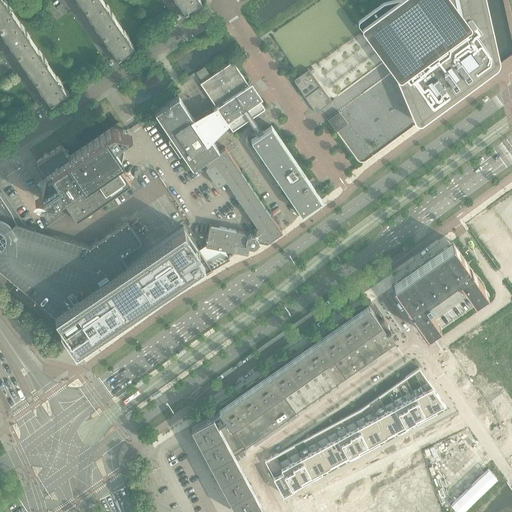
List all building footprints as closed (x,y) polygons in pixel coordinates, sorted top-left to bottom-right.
[(0,0),(0,26),(15,16),(3,0),(0,0)] [(92,0),(83,7),(100,32),(116,21),(102,0),(92,0)] [(200,0),(176,0),(185,12),(201,1),(200,0)] [(389,0),(383,1),(365,13),(364,14),(359,19),(359,20),(358,20),(358,21),(358,22),(358,23),(358,24),(359,25),(362,29),(366,35),(395,75),(414,120),(415,121),(415,122),(416,122),(417,123),(418,123),(419,123),(420,123),(421,123),(422,122),(465,90),(473,85),(475,84),(495,69),(497,68),(498,66),(498,65),(499,63),(499,62),(499,60),(499,58),(486,0),(389,0)] [(15,16),(0,26),(0,29),(16,52),(32,41),(15,16)] [(116,21),(100,32),(117,57),(133,46),(132,44),(116,21)] [(16,52),(33,78),(49,67),(32,41),(16,52)] [(163,107),(155,112),(171,137),(168,139),(179,156),(182,153),(192,168),(193,169),(200,163),(205,160),(219,151),(209,135),(214,131),(215,133),(220,130),(218,128),(227,123),(232,131),(249,119),(259,134),(262,131),(252,117),(253,117),(257,114),(265,109),(259,101),(262,99),(262,98),(257,91),(253,85),(252,83),(248,85),(247,82),(232,61),(200,83),(216,107),(208,113),(207,111),(202,114),(203,116),(195,121),(178,96),(176,98),(169,103),(170,103),(169,104),(168,104),(167,104),(165,105),(165,106),(165,107),(163,107)] [(49,67),(33,78),(50,103),(66,92),(49,67)] [(331,100),(308,70),(308,69),(299,75),(296,77),(295,77),(295,78),(294,78),(294,79),(294,80),(294,81),(294,82),(295,82),(315,113),(320,109),(331,101),(331,100)] [(337,131),(348,124),(338,111),(327,119),(336,132),(337,131)] [(259,134),(251,139),(301,213),(321,200),(271,125),(262,131),(259,134)] [(41,193),(35,198),(40,199),(53,201),(60,197),(69,210),(76,221),(86,214),(91,215),(92,210),(131,184),(130,184),(130,183),(119,166),(106,175),(102,168),(121,156),(121,155),(124,136),(126,135),(131,131),(126,130),(125,130),(113,128),(112,128),(70,157),(64,148),(61,145),(49,153),(44,152),(43,157),(36,162),(45,174),(41,193)] [(219,151),(205,160),(205,161),(208,166),(205,168),(217,186),(226,180),(257,226),(256,227),(255,235),(250,234),(247,237),(243,231),(209,224),(209,228),(205,244),(205,245),(239,251),(247,253),(249,246),(253,247),(257,244),(258,240),(267,242),(282,231),(281,231),(272,217),(272,216),(271,217),(240,171),(241,170),(225,147),(219,151)] [(0,269),(54,315),(69,349),(72,347),(75,351),(127,315),(188,280),(190,283),(212,268),(183,226),(127,265),(121,256),(141,242),(127,221),(90,246),(15,223),(3,231),(0,227),(0,269)] [(470,268),(468,265),(462,256),(452,241),(451,242),(452,242),(447,246),(393,283),(392,283),(397,290),(409,306),(410,305),(413,309),(412,310),(412,309),(411,310),(427,333),(430,336),(489,294),(487,291),(471,268),(470,268)] [(277,365),(192,424),(205,448),(205,449),(206,449),(207,451),(207,452),(208,452),(209,455),(210,457),(212,460),(212,461),(213,461),(217,469),(217,470),(219,473),(220,475),(222,478),(222,479),(226,487),(227,488),(228,491),(229,493),(231,496),(231,497),(232,497),(236,505),(236,506),(238,508),(239,510),(239,511),(245,511),(248,511),(255,507),(255,508),(256,508),(258,507),(259,506),(258,505),(260,504),(260,503),(255,495),(256,495),(255,494),(254,492),(253,490),(251,486),(250,485),(250,486),(246,477),(246,476),(245,477),(245,476),(244,474),(244,473),(243,472),(241,468),(237,460),(240,459),(237,453),(245,447),(287,418),(289,417),(292,414),(329,389),(332,387),(345,377),(353,372),(383,351),(387,348),(395,342),(389,333),(386,329),(390,327),(384,323),(383,317),(382,317),(370,300),(277,365)] [(420,369),(419,368),(405,378),(360,409),(282,451),(278,453),(271,457),(278,470),(281,468),(285,467),(284,465),(291,462),(300,456),(310,451),(319,446),(329,441),(338,436),(348,431),(357,426),(367,421),(376,415),(386,410),(395,405),(405,400),(414,395),(424,390),(426,388),(425,386),(430,384),(423,373),(420,369)] [(426,388),(424,390),(429,399),(435,412),(446,406),(439,396),(439,395),(436,391),(432,386),(430,384),(425,386),(426,388)] [(424,390),(414,395),(419,404),(426,417),(435,412),(429,399),(424,390)] [(414,395),(405,400),(410,409),(416,422),(426,417),(419,404),(414,395)] [(405,400),(395,405),(400,414),(407,427),(416,422),(410,409),(405,400)] [(395,405),(386,410),(391,419),(397,432),(407,427),(400,414),(395,405)] [(386,410),(376,415),(381,425),(388,437),(397,432),(391,419),(386,410)] [(376,415),(367,421),(372,430),(378,442),(388,437),(381,425),(376,415)] [(367,421),(357,426),(362,435),(369,447),(372,446),(372,447),(377,444),(376,443),(378,442),(372,430),(367,421)] [(357,426),(348,431),(353,440),(359,453),(369,447),(362,435),(357,426)] [(348,431),(338,436),(343,445),(350,458),(359,453),(353,440),(348,431)] [(338,436),(329,441),(334,450),(340,463),(350,458),(343,445),(338,436)] [(329,441),(319,446),(324,455),(331,468),(340,463),(334,450),(329,441)] [(319,446),(310,451),(315,460),(321,473),(331,468),(324,455),(319,446)] [(310,451),(300,456),(305,466),(312,478),(321,473),(315,460),(310,451)] [(300,456),(291,462),(295,471),(302,483),(312,478),(305,466),(300,456)] [(267,459),(264,460),(272,474),(278,470),(271,457),(267,459)] [(285,467),(281,468),(282,471),(283,470),(293,488),(302,483),(295,471),(291,462),(284,465),(285,467)] [(282,471),(273,476),(278,485),(277,486),(280,490),(283,494),(293,488),(283,470),(282,471)]
